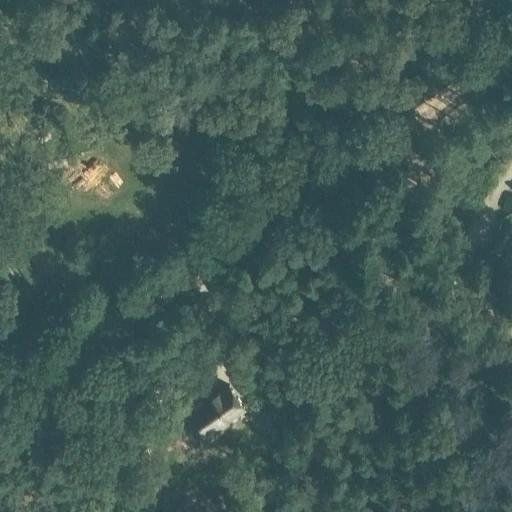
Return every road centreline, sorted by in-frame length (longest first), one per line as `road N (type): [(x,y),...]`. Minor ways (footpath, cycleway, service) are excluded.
road 1 (track): [(0,421),(511,48)]
road 2 (track): [(80,364),(0,252)]
